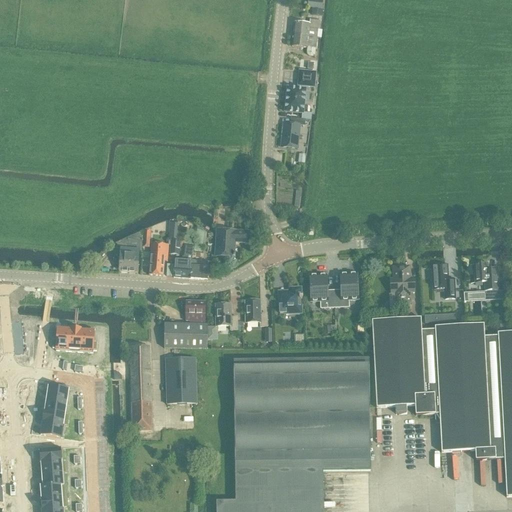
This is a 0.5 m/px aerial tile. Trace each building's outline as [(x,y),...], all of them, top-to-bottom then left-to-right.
[(293,24),(292,36),(316,38),(317,31),(319,31),(319,21),(310,21),(310,26),(293,24)] [(292,36),(291,47),(307,49),(306,53),(307,54),(307,56),(309,57),(310,57),(314,58),(315,48),(316,38),(292,36)] [(299,72),(298,79),(315,81),(315,74),(299,72)] [(298,79),(298,86),(314,88),(315,81),(298,79)] [(287,88),(284,113),(303,114),(305,90),(287,88)] [(283,124),(281,148),(297,149),(299,126),(305,127),(305,120),(290,119),(290,125),(283,124)] [(197,230),(194,251),(202,253),(202,247),(204,236),(204,234),(197,230)] [(144,231),(142,248),(149,249),(151,231),(144,231)] [(217,231),(215,257),(233,258),(233,257),(235,258),(235,254),(234,254),(234,243),(249,244),(250,234),(217,231)] [(120,256),(119,272),(137,274),(138,257),(137,257),(137,251),(142,252),(142,241),(128,240),(127,250),(122,250),(122,256),(120,256)] [(171,242),(170,255),(179,256),(180,242),(171,242)] [(151,245),(149,276),(163,277),(165,262),(167,262),(168,246),(151,245)] [(175,261),(173,278),(191,280),(193,261),(192,261),(194,248),(185,246),(184,257),(182,257),(182,261),(175,261)] [(193,261),(191,280),(207,281),(208,268),(208,262),(193,261)] [(474,276),(473,276),(473,284),(484,283),(485,292),(498,291),(498,285),(497,272),(488,272),(487,264),(474,265),(474,276)] [(447,266),(432,267),(433,290),(444,290),(444,293),(445,300),(455,300),(454,293),(454,280),(448,280),(447,266)] [(393,268),(392,269),(392,276),(394,277),(394,279),(393,279),(393,295),(396,294),(396,306),(410,305),(409,294),(415,293),(414,278),(409,278),(409,273),(410,272),(410,269),(408,268),(399,269),(397,267),(393,268)] [(340,291),(334,291),(334,309),(349,308),(348,301),(358,301),(357,275),(339,275),(340,291)] [(326,276),(309,277),(310,303),(320,302),(320,310),(334,309),(334,291),(327,291),(326,276)] [(284,299),(279,299),(279,314),(291,314),(291,309),(300,309),(300,300),(301,300),(301,298),(300,298),(300,289),(289,289),(289,293),(284,293),(284,299)] [(260,301),(245,302),(245,324),(260,323),(260,327),(267,327),(266,314),(260,314),(260,301)] [(205,303),(185,303),(185,322),(191,322),(191,325),(204,326),(205,303)] [(230,305),(215,306),(216,328),(230,327),(230,331),(237,331),(237,318),(231,318),(230,305)] [(420,319),(372,322),(376,409),(395,408),(396,415),(407,415),(406,407),(415,407),(415,417),(439,415),(435,331),(421,332),(420,319)] [(191,325),(164,325),(164,349),(207,350),(207,326),(204,326),(191,325)] [(483,326),(434,328),(435,331),(439,415),(441,454),(475,452),(475,461),(504,460),(497,337),(484,338),(483,326)] [(53,340),(52,350),(68,351),(70,330),(57,330),(56,340),(53,340)] [(70,330),(68,351),(80,351),(82,331),(70,330)] [(82,331),(80,351),(96,352),(97,343),(93,342),(94,332),(82,331)] [(511,333),(497,334),(497,337),(504,460),(506,498),(511,497),(511,333)] [(149,348),(130,349),(132,433),(151,432),(149,348)] [(195,360),(165,361),(167,405),(197,404),(195,360)] [(235,502),(216,503),(216,504),(215,511),(322,511),(323,503),(322,473),(370,473),(369,411),(369,360),(348,360),(233,362),(234,411),(235,502)] [(48,362),(46,369),(53,371),(55,365),(48,362)] [(48,388),(46,401),(67,404),(69,388),(59,386),(59,390),(48,388)] [(46,401),(45,412),(65,416),(67,404),(46,401)] [(45,412),(43,424),(63,427),(65,416),(45,412)] [(43,424),(41,437),(61,440),(63,427),(43,424)] [(60,450),(40,451),(41,464),(61,462),(60,450)] [(61,462),(41,464),(42,476),(62,474),(61,462)] [(43,487),(40,487),(40,488),(63,486),(62,474),(42,476),(43,487)] [(63,486),(40,488),(41,500),(62,498),(61,487),(63,486)] [(62,498),(41,500),(42,511),(62,510),(62,498)]
